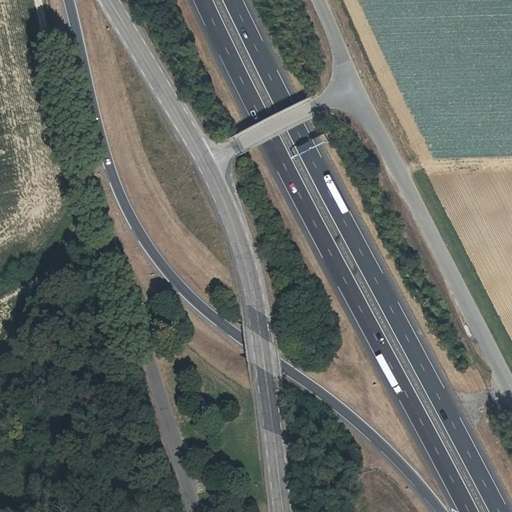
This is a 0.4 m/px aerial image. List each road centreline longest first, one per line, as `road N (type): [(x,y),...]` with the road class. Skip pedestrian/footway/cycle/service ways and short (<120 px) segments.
road 1 (motorway): [(71,0),(118,187),(168,272),(364,426),(442,511)]
road 2 (motorway): [(499,511),(233,0)]
road 3 (motorway): [(203,0),(468,511)]
road 4 (secondary): [(208,163),(252,272),(284,511)]
road 5 (residential): [(355,87),(511,386)]
road 6 (unclassified): [(83,255),(112,258),(201,511)]
road 7 (track): [(43,0),(67,106),(83,255)]
road 8 (secondary): [(109,0),(208,163)]
road 9 (unclassified): [(208,163),(355,87)]
road 10 (unclassified): [(83,255),(0,366)]
